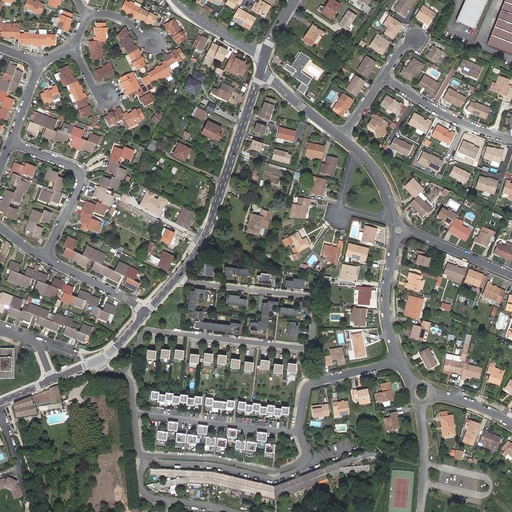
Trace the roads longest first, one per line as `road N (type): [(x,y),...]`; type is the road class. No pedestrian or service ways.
road 1 (residential): [(122,377),(151,332),(308,343),(307,297),(177,275)]
road 2 (tertiary): [(177,275),(212,215),(260,71)]
road 3 (residential): [(10,142),(80,176),(44,258)]
road 4 (residential): [(298,430),(133,414)]
road 5 (residential): [(149,457),(269,477),(298,466)]
road 6 (residential): [(298,466),(272,471),(217,458),(149,457)]
road 7 (residential): [(382,76),(451,119),(511,139)]
road 8 (residential): [(298,430),(307,385),(398,361)]
road 9 (residential): [(397,234),(386,297),(398,361)]
road 10 (residential): [(146,457),(138,481),(144,494),(229,511)]
